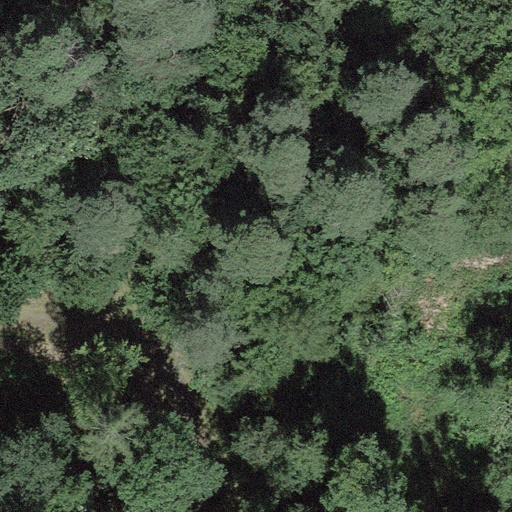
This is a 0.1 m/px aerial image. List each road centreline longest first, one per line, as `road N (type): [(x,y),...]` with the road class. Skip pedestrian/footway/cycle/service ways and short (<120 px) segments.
road 1 (track): [(219,511),(142,325),(98,0)]
road 2 (track): [(142,325),(0,314)]
